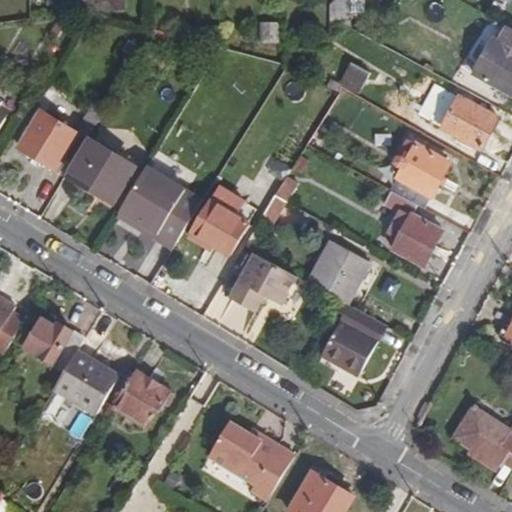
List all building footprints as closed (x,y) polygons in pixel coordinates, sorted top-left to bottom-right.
[(330,7),(330,41),(351,28),(351,0),(341,0),(337,0),(330,7)] [(511,30),(503,26),(475,76),(511,95),(511,30)] [(372,74),(353,63),(342,82),(361,93),(372,74)] [(443,129),(483,150),(499,121),(460,99),(443,129)] [(93,133),(107,110),(97,103),(82,127),(93,133)] [(20,148),(57,171),(80,136),(42,112),(20,148)] [(419,207),(423,209),(429,196),(432,197),(456,152),(417,129),(397,164),(401,167),(395,178),(399,181),(392,192),(419,207)] [(67,177),(115,206),(128,184),(125,182),(134,167),(90,140),(67,177)] [(148,230),(176,186),(148,168),(118,217),(146,234),(148,230)] [(67,177),(63,182),(111,211),(115,206),(67,177)] [(286,203),(288,204),(299,186),(287,178),(275,197),(286,203)] [(176,186),(148,230),(176,247),(203,203),(176,186)] [(413,215),(419,207),(392,192),(385,205),(399,214),(388,235),(399,240),(393,251),(424,268),(444,232),(413,215)] [(247,226),(245,225),(236,219),(244,207),(224,195),(216,207),(211,204),(193,234),(229,257),(247,226)] [(271,227),(286,203),(275,197),(261,221),(271,227)] [(236,219),(245,225),(253,212),(244,207),(236,219)] [(176,247),(148,230),(146,234),(173,251),(176,247)] [(341,301),(348,305),(370,264),(333,243),(309,284),(341,301)] [(302,280),(258,256),(231,299),(257,315),(267,298),(285,309),(302,280)] [(0,298),(0,334),(16,308),(0,298)] [(344,316),(323,356),(360,376),(388,327),(348,305),(341,301),(336,311),(344,316)] [(78,354),(85,341),(59,325),(55,331),(41,322),(26,349),(65,373),(78,354)] [(114,377),(78,354),(65,373),(55,390),(96,415),(114,387),(109,384),(114,377)] [(175,396),(137,372),(114,409),(148,429),(163,405),(167,407),(175,396)] [(205,374),(194,400),(209,405),(219,380),(205,374)] [(505,463),(511,467),(511,421),(507,431),(471,410),(453,442),(471,452),(501,469),(505,463)] [(83,439),(92,419),(80,414),(72,434),(83,439)] [(252,493),(269,503),(296,458),(264,439),(262,443),(251,437),(231,425),(210,458),(257,487),(252,493)] [(254,433),(251,437),(262,443),(264,439),(254,433)] [(498,475),(501,469),(471,452),(467,458),(498,475)] [(346,511),(354,499),(314,474),(290,511),(346,511)]
